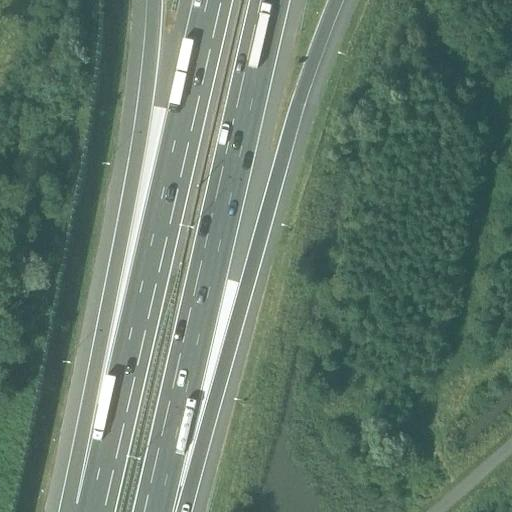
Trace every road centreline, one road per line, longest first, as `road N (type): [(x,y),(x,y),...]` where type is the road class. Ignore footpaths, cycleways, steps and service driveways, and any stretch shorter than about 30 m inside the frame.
road 1 (motorway): [(163,511),(248,285),(298,102),(336,0)]
road 2 (motorway): [(158,511),(276,0)]
road 3 (motorway): [(212,0),(96,511)]
road 4 (motorway): [(152,0),(136,155),(68,511)]
